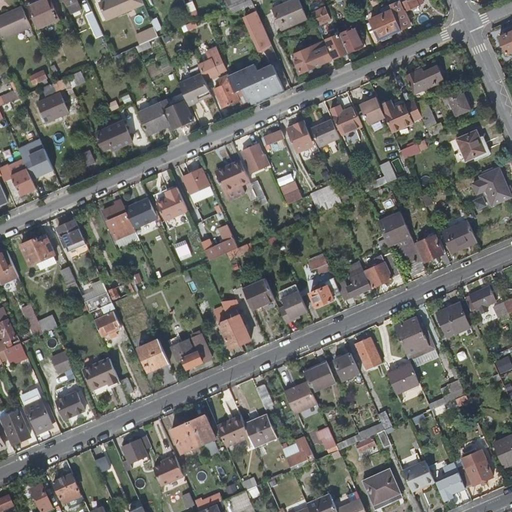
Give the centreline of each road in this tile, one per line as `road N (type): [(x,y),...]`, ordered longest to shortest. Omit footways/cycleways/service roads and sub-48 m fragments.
road 1 (residential): [(511,252),(0,476)]
road 2 (residential): [(0,229),(468,26)]
